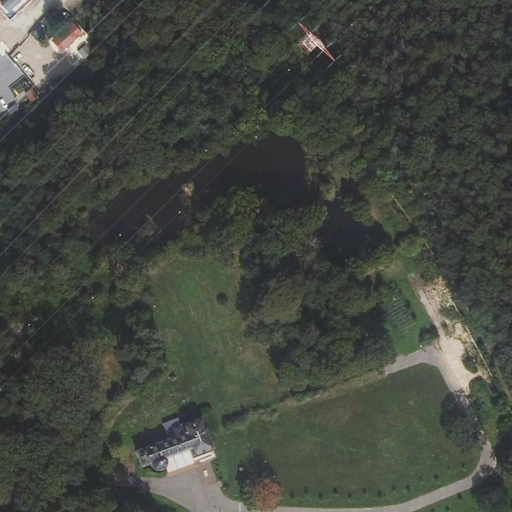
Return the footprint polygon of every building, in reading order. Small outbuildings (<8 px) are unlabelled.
[(3,0),(0,3),(0,6),(9,16),(26,0),(3,0)] [(82,34),(56,9),(29,38),(43,53),(55,45),(65,53),(82,34)] [(455,311),(437,278),(426,283),(446,322),(444,323),(452,339),(455,337),(482,387),(492,403),(499,417),(504,414),(509,420),(511,418),(511,414),(482,358),(455,311)] [(482,387),(467,395),(476,411),(492,403),(482,387)] [(198,418),(181,425),(185,435),(174,440),(139,455),(145,470),(156,465),(159,469),(162,471),(166,471),(168,470),(172,467),(171,459),(192,450),(194,455),(211,447),(198,418)] [(181,425),(169,430),(171,434),(174,440),(185,435),(181,425)]
